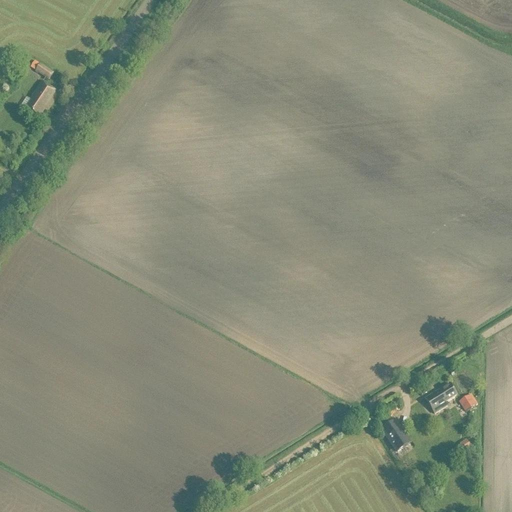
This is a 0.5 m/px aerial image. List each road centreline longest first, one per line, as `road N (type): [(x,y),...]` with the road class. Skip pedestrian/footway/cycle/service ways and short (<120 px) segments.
road 1 (track): [(204,511),(511,320)]
road 2 (unclassified): [(0,214),(150,0)]
